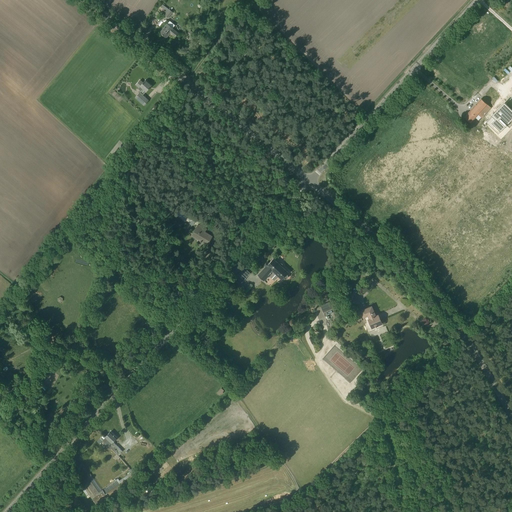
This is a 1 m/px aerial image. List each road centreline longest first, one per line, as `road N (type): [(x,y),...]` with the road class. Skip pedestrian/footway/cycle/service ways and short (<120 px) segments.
road 1 (tertiary): [(16,511),(307,181)]
road 2 (unclassified): [(511,417),(434,291),(307,181)]
road 3 (unclassified): [(307,181),(86,0)]
road 4 (track): [(463,331),(296,499),(257,511)]
road 5 (tertiary): [(307,181),(477,0)]
